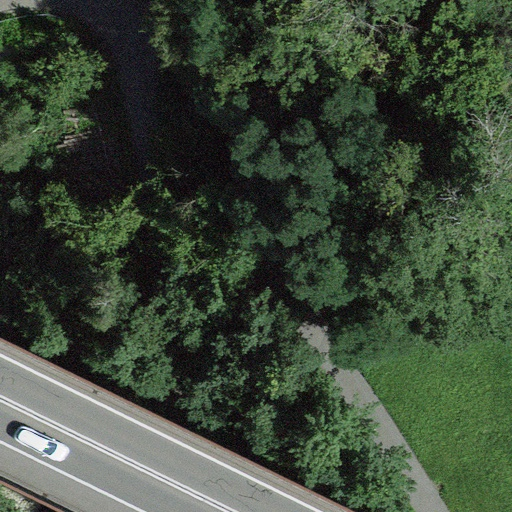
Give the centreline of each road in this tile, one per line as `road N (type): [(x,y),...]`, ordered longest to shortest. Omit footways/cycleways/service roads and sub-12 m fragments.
road 1 (track): [(178,0),(211,63),(293,293),(447,511)]
road 2 (track): [(146,0),(175,304),(178,420),(162,511)]
road 3 (trunk): [(0,402),(225,511)]
